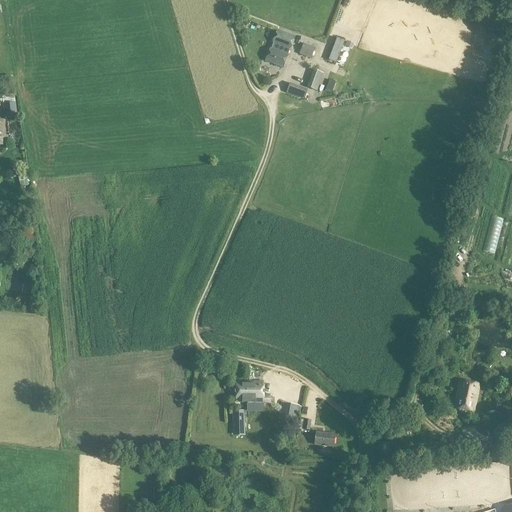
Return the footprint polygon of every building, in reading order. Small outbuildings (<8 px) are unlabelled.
[(277,31),(272,44),(276,45),(280,47),(278,52),(281,53),(278,60),(285,62),(295,37),(277,31)] [(336,63),(344,41),(336,38),(335,42),(328,60),(336,63)] [(303,44),(299,55),(311,59),(315,48),(303,44)] [(274,50),(271,49),(266,61),(283,68),(285,62),(278,60),(281,53),(278,52),(280,47),(276,45),(274,50)] [(324,74),(314,70),(307,88),(317,92),(324,74)] [(335,83),(329,81),(325,91),(331,93),(335,83)] [(290,84),(286,94),(304,100),(307,90),(290,84)] [(5,119),(17,118),(14,95),(2,96),(5,119)] [(18,176),(21,188),(28,186),(26,175),(18,176)] [(263,383),(237,382),(237,402),(242,402),(243,403),(263,403),(263,402),(270,403),(271,396),(263,396),(263,383)] [(474,412),(479,387),(460,383),(454,408),(474,412)] [(278,419),(297,423),(298,414),(301,415),(302,407),(280,403),(278,410),(280,411),(278,419)] [(244,412),(233,412),(234,428),(244,428),(244,412)] [(502,424),(493,430),(492,433),(495,438),(499,438),(508,433),(509,428),(506,424),(502,424)] [(333,447),(334,435),(316,433),(315,445),(333,447)] [(390,452),(389,445),(386,442),(382,442),(379,445),(379,446),(376,446),(377,452),(379,452),(382,456),(387,455),(390,452)] [(462,442),(446,442),(446,457),(462,456),(462,442)] [(490,443),(465,443),(466,455),(490,455),(490,443)]
